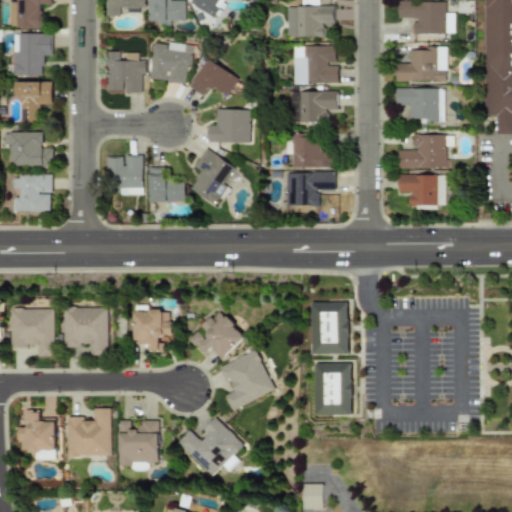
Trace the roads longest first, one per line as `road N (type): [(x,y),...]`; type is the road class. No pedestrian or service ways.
road 1 (secondary): [(0,249),(511,246)]
road 2 (residential): [(368,0),(370,248)]
road 3 (residential): [(85,0),(85,248)]
road 4 (residential): [(0,385),(179,386)]
